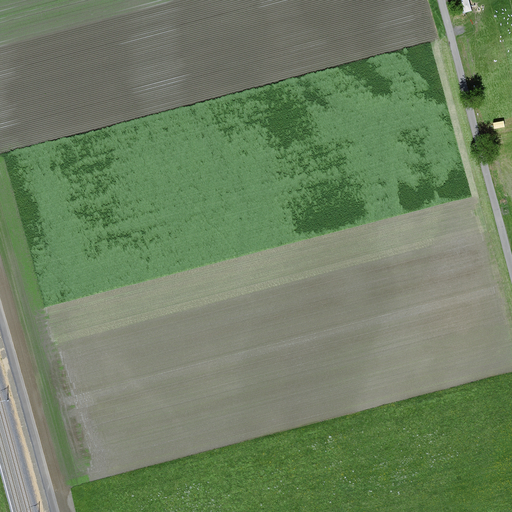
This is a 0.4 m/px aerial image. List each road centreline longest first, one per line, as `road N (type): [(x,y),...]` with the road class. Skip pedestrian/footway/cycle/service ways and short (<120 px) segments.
road 1 (track): [(450,0),(511,243)]
road 2 (track): [(0,319),(52,511)]
